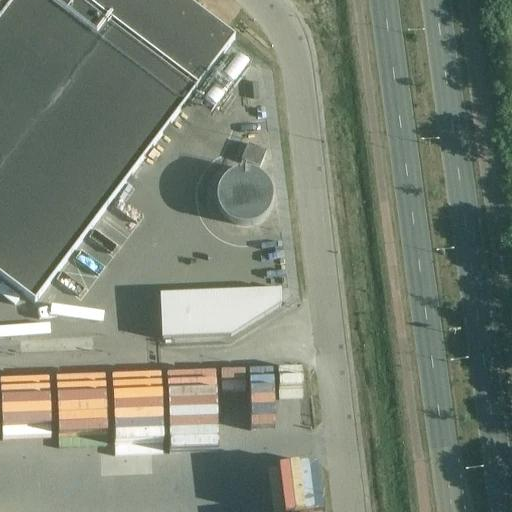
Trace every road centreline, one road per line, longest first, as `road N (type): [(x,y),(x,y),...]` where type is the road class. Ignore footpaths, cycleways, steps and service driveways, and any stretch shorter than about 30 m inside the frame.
road 1 (unclassified): [(347,511),(288,48),(238,0)]
road 2 (primary): [(383,0),(455,511)]
road 3 (primary): [(504,511),(435,0)]
